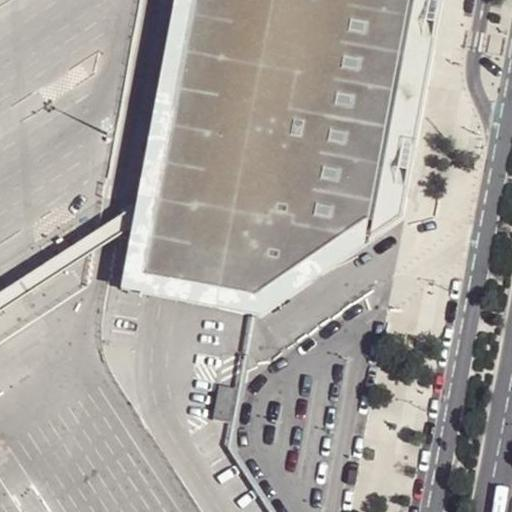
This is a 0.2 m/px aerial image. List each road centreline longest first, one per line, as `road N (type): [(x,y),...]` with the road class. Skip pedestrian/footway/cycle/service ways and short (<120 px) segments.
road 1 (tertiary): [(511,103),(435,511)]
road 2 (tertiary): [(489,511),(511,389)]
road 3 (unknown): [(0,422),(81,511)]
